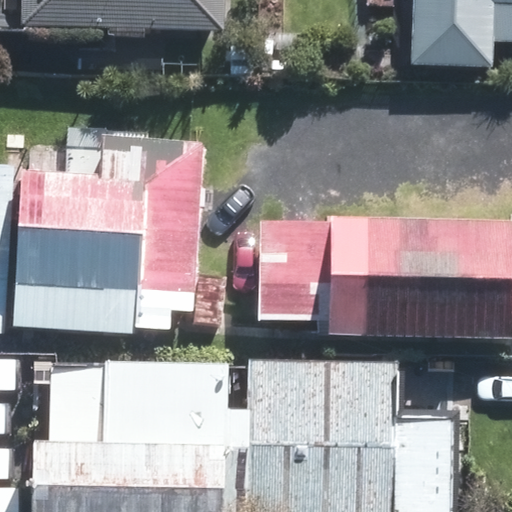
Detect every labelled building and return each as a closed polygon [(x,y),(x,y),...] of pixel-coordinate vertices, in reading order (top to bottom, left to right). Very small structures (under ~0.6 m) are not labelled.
[(229,0),(51,0),(50,25),(228,34),(229,0)] [(511,0),(430,0),(428,56),(496,58),(497,32),(511,32),(511,0)] [(0,307),(13,169),(0,167),(0,307)] [(149,181),(27,174),(21,280),(143,287),(149,181)] [(511,325),(511,221),(331,212),(326,317),(511,325)] [(37,384),(50,385),(47,439),(34,440),(31,511),(452,511),(459,410),(401,412),(403,361),(249,357),(246,410),(228,409),(230,362),(104,361),(104,365),(57,363),(56,352),(38,352),(37,384)]
